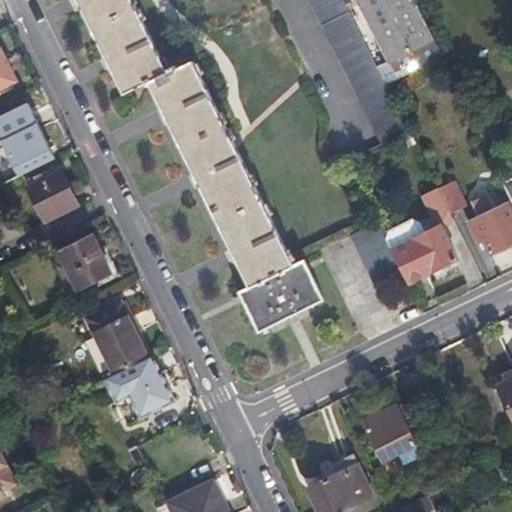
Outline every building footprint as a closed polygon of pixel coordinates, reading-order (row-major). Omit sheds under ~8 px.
[(78,0),(125,94),(149,82),(250,286),(239,292),(259,333),(326,300),(306,259),(295,264),(195,60),(169,72),(133,0),(78,0)] [(387,85),(344,0),(310,0),(383,143),(410,129),(387,85)] [(358,0),(390,63),(396,73),(418,62),(421,68),(444,56),(415,0),(358,0)] [(0,88),(17,80),(10,65),(2,49),(0,49),(0,88)] [(424,85),(417,72),(392,86),(398,98),(424,85)] [(0,118),(0,134),(19,172),(53,156),(51,151),(53,150),(41,126),(30,104),(0,118)] [(492,114),(474,123),(475,124),(479,133),(497,124),(492,114)] [(51,168),(33,177),(36,182),(53,173),(51,168)] [(46,223),(80,206),(61,169),(53,173),(36,182),(27,186),(46,223)] [(511,178),(503,183),(511,200),(511,178)] [(467,206),(454,181),(439,189),(451,214),(467,206)] [(389,230),(386,238),(391,248),(408,284),(434,271),(459,259),(442,224),(453,218),(451,214),(439,189),(422,197),(436,226),(426,231),(421,221),(413,218),(389,230)] [(511,244),(511,209),(509,202),(468,221),(479,243),(484,240),(491,254),(508,246),(511,244)] [(391,292),(408,284),(391,248),(386,238),(378,221),(351,234),(385,305),(395,300),(391,292)] [(103,255),(93,235),(60,251),(64,261),(79,291),(112,273),(103,255)] [(71,295),(79,291),(64,261),(55,265),(71,295)] [(85,335),(107,378),(149,357),(135,329),(121,300),(88,318),(94,330),(85,335)] [(128,425),(176,402),(165,379),(153,355),(149,357),(107,378),(105,379),(128,425)] [(438,393),(425,367),(409,374),(422,401),(438,393)] [(511,415),(511,385),(501,391),(511,415)] [(364,422),(383,461),(399,454),(416,445),(418,444),(409,427),(415,424),(405,404),(399,407),(398,405),(382,413),(364,422)] [(404,464),(422,456),(416,445),(399,454),(404,464)] [(17,480),(0,446),(0,493),(19,483),(17,480)] [(319,511),(348,511),(377,499),(355,454),(343,460),(335,463),(333,461),(331,460),(328,460),(327,460),(324,461),(323,462),(321,464),(321,466),(321,468),(322,470),(326,479),(308,488),(319,511)] [(499,461),(489,466),(501,491),(511,486),(499,461)] [(168,502),(172,511),(229,511),(223,499),(214,480),(168,502)] [(430,511),(437,509),(430,495),(394,511),(391,511),(430,511)]
